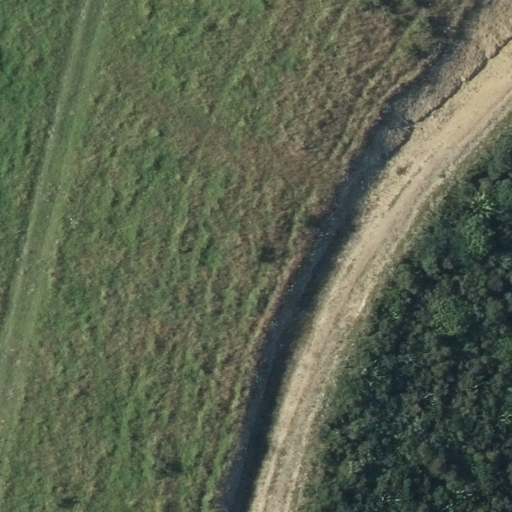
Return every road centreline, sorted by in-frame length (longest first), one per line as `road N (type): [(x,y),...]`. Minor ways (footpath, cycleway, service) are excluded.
road 1 (track): [(511,98),(358,247),(277,442),(259,511)]
road 2 (track): [(0,443),(102,0)]
